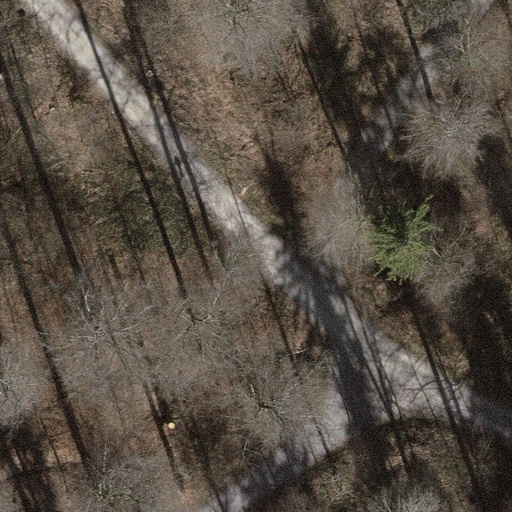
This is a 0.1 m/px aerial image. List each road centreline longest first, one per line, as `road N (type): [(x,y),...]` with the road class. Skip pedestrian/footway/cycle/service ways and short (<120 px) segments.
road 1 (track): [(311,293),(206,189),(41,0)]
road 2 (track): [(481,0),(386,117),(311,293)]
road 3 (track): [(397,364),(354,411),(221,511)]
road 4 (track): [(511,422),(397,364)]
